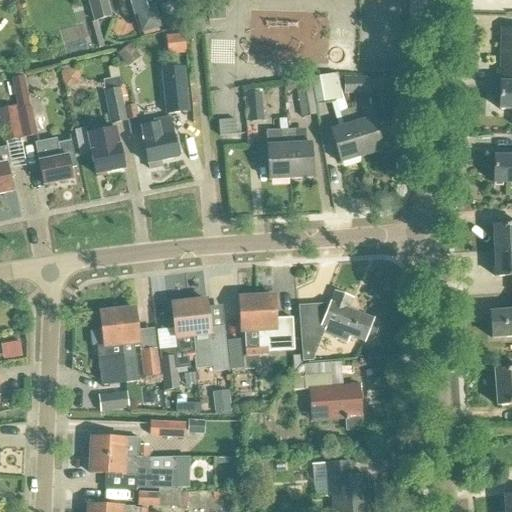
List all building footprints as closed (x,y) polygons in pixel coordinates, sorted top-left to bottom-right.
[(111,18),(106,0),(86,0),(93,23),(91,24),(98,49),(103,48),(96,22),(111,18)] [(222,0),(204,0),(207,21),(224,19),(222,0)] [(155,9),(135,15),(141,35),(161,29),(155,9)] [(511,29),(505,29),(504,70),(495,70),(495,84),(499,84),(499,111),(511,111),(511,29)] [(127,69),(140,58),(130,45),(116,55),(127,69)] [(118,68),(108,70),(111,80),(119,78),(120,78),(118,68)] [(61,73),(65,89),(81,86),(77,69),(61,73)] [(183,71),(161,73),(165,115),(187,113),(183,71)] [(36,144),(38,144),(31,109),(30,109),(23,78),(22,78),(21,72),(10,74),(23,139),(35,137),(36,144)] [(341,88),(339,88),(337,76),(310,81),(315,105),(341,100),(340,93),(342,92),(341,88)] [(103,93),(110,126),(126,123),(119,90),(121,90),(119,78),(111,80),(102,82),(105,93),(103,93)] [(343,78),(343,96),(368,95),(368,78),(343,78)] [(316,116),(309,80),(300,82),(301,90),(296,91),(301,119),(316,116)] [(283,88),(254,86),(253,118),(269,119),(270,99),(282,100),(283,88)] [(21,140),(15,108),(0,110),(0,127),(3,143),(21,140)] [(361,159),(382,153),(372,119),(359,123),(355,109),(347,112),(361,159)] [(361,159),(347,112),(338,114),(343,128),(330,132),(340,165),(361,159)] [(234,121),(217,122),(218,137),(235,136),(234,121)] [(147,166),(177,160),(172,133),(171,133),(169,123),(157,125),(157,126),(139,129),(147,166)] [(124,171),(115,130),(87,136),(85,130),(74,132),(79,158),(91,156),(95,177),(124,171)] [(290,181),(312,180),(310,144),(296,145),(295,130),(287,131),(290,181)] [(290,181),(287,131),(278,131),(279,146),(265,147),(267,182),(290,181)] [(36,144),(34,145),(43,187),(72,181),(69,170),(76,169),(70,137),(69,138),(70,144),(57,147),(56,140),(38,144),(36,144)] [(0,196),(11,194),(9,181),(13,180),(7,148),(0,149),(0,196)] [(511,159),(494,159),(493,185),(511,185),(511,159)] [(511,226),(492,228),(493,253),(511,252),(511,226)] [(511,252),(493,253),(495,278),(510,278),(511,295),(511,294),(511,252)] [(351,301),(334,294),(325,320),(299,310),(303,363),(312,362),(322,335),(345,344),(348,338),(363,343),(364,342),(367,343),(373,341),(377,329),(375,324),(371,323),(372,321),(347,311),(351,301)] [(276,331),(274,298),(256,299),(259,358),(268,357),(267,349),(272,348),(271,332),(276,331)] [(240,333),(243,333),(245,357),(241,358),(239,341),(226,343),(230,372),(243,370),(243,372),(260,370),(259,358),(256,299),(238,300),(240,333)] [(206,302),(188,304),(196,371),(212,369),(212,374),(228,372),(222,327),(209,329),(206,302)] [(174,340),(175,350),(158,352),(159,360),(163,392),(178,390),(176,371),(190,369),(189,363),(193,363),(194,371),(196,371),(188,304),(171,306),(175,340),(174,340)] [(134,310),(117,312),(123,370),(124,380),(125,384),(137,383),(133,348),(156,346),(153,318),(135,320),(134,310)] [(103,347),(95,348),(98,373),(100,387),(125,384),(124,380),(123,370),(117,312),(99,314),(103,347)] [(511,312),(489,314),(491,340),(511,338),(511,312)] [(156,353),(139,355),(142,379),(159,377),(156,353)] [(358,387),(331,389),(330,377),(341,376),(341,363),(303,366),(301,365),(291,378),(292,392),(308,390),(310,423),(344,420),(345,433),(361,432),(358,387)] [(511,371),(494,372),(496,409),(511,407),(511,371)] [(194,375),(183,376),(184,387),(195,385),(194,375)] [(126,394),(98,397),(100,413),(128,410),(126,394)] [(230,412),(228,397),(213,398),(215,414),(230,412)] [(187,422),(187,436),(203,436),(203,422),(187,422)] [(149,438),(184,440),(185,424),(150,423),(149,438)] [(91,439),(90,457),(149,460),(149,448),(148,448),(148,447),(139,447),(140,440),(124,439),(124,441),(91,439)] [(90,457),(89,475),(112,476),(112,492),(135,493),(135,490),(157,491),(157,494),(163,494),(179,491),(177,491),(177,471),(149,470),(149,460),(90,457)] [(263,464),(249,465),(250,487),(264,486),(263,464)] [(367,511),(365,477),(351,479),(350,464),(312,467),(315,499),(331,497),(332,511),(367,511)] [(163,494),(157,494),(137,494),(137,507),(179,508),(180,491),(179,491),(163,494)] [(511,511),(511,496),(502,497),(503,511),(511,511)]
